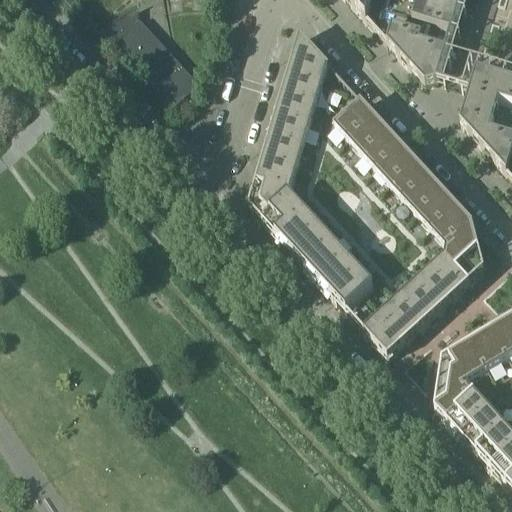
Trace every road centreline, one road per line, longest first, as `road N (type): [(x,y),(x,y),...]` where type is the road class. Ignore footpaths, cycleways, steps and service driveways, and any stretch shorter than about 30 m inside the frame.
road 1 (residential): [(475,511),(209,216)]
road 2 (residential): [(511,239),(294,0)]
road 3 (residential): [(209,216),(7,0)]
road 4 (residential): [(209,216),(275,0)]
